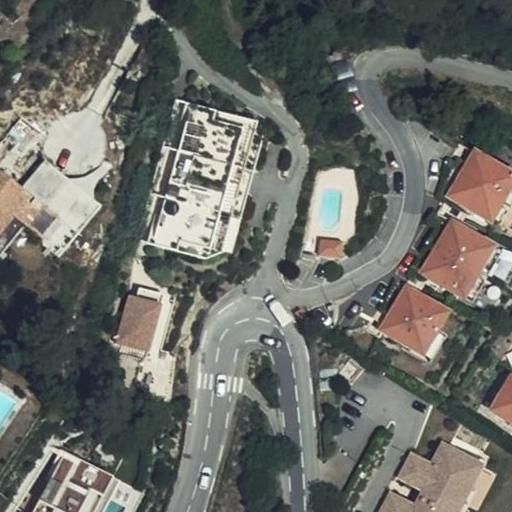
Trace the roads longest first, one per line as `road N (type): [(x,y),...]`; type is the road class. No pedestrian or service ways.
road 1 (residential): [(265,315),(386,262),(406,232),(415,176),(392,120),(370,93),(374,63),(396,55),(511,87)]
road 2 (tertiary): [(188,511),(220,341),(228,327),(265,315)]
road 3 (tertiary): [(265,315),(281,327),(294,371),(304,511)]
